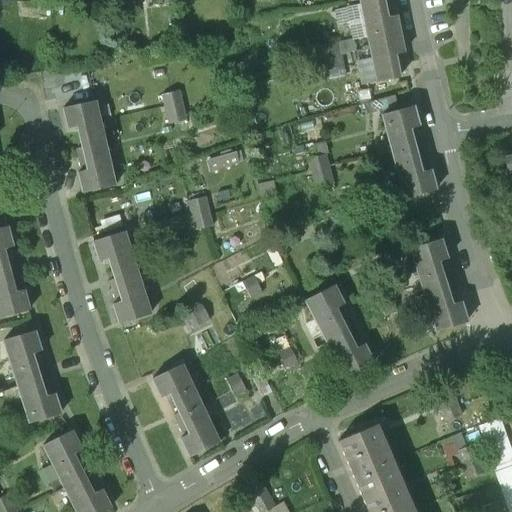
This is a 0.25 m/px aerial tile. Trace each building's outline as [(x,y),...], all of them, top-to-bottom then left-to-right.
[(61,0),(37,0),(38,13),(62,12),(61,0)] [(382,0),(361,0),(359,1),(367,41),(399,34),(395,16),(386,18),(382,0)] [(399,34),(367,41),(376,82),(398,77),(394,55),(403,53),(399,34)] [(337,46),(320,52),(324,64),(341,58),(337,46)] [(341,58),(324,64),(328,76),(345,70),(341,58)] [(179,92),(161,96),(164,110),(182,106),(179,92)] [(393,96),(368,103),(371,114),(380,112),(381,116),(398,111),(393,96)] [(94,102),(62,109),(67,129),(76,127),(82,149),(104,144),(94,102)] [(182,106),(164,110),(168,125),(186,121),(182,106)] [(398,111),(381,116),(392,157),(415,152),(409,130),(418,127),(412,108),(398,111)] [(104,144),(82,149),(87,171),(78,174),(82,193),(114,185),(104,144)] [(233,150),(204,159),(208,170),(237,161),(233,150)] [(415,152),(392,157),(403,199),(435,190),(430,171),(420,174),(415,152)] [(325,155),(307,160),(311,174),(329,170),(325,155)] [(511,156),(503,159),(508,181),(511,180),(511,156)] [(329,170),(311,174),(315,189),(333,184),(329,170)] [(205,198),(187,202),(191,216),(208,212),(205,198)] [(208,212),(191,216),(194,231),(212,227),(208,212)] [(6,227),(0,229),(0,273),(8,271),(2,249),(11,247),(6,227)] [(124,232),(92,242),(98,261),(107,259),(114,280),(137,274),(124,232)] [(334,239),(327,244),(333,255),(341,251),(334,239)] [(440,240),(408,250),(421,291),(444,284),(437,262),(446,259),(440,240)] [(327,244),(319,248),(325,259),(333,255),(327,244)] [(8,271),(0,273),(0,317),(28,310),(23,291),(14,293),(8,271)] [(137,274),(114,280),(121,302),(112,305),(118,324),(149,314),(137,274)] [(253,277),(241,283),(246,291),(257,285),(253,277)] [(444,284),(421,291),(434,332),(466,322),(460,303),(451,306),(444,284)] [(257,285),(246,291),(250,299),(261,293),(257,285)] [(333,286),(304,302),(323,340),(344,329),(334,309),(342,304),(333,286)] [(389,295),(377,300),(380,309),(392,304),(389,295)] [(392,304),(380,309),(384,317),(396,312),(392,304)] [(202,305),(190,310),(198,326),(210,321),(202,305)] [(344,329),(323,340),(343,378),(372,363),(363,345),(355,349),(344,329)] [(34,332),(3,341),(15,382),(37,376),(31,354),(40,351),(34,332)] [(289,348),(277,353),(281,361),(293,356),(289,348)] [(293,356),(281,361),(285,369),(297,364),(293,356)] [(200,404),(181,366),(152,380),(160,398),(169,393),(179,414),(200,404)] [(237,375),(225,381),(234,397),(245,391),(237,375)] [(37,376),(15,382),(28,423),(59,414),(53,395),(44,398),(37,376)] [(451,386),(435,392),(446,421),(462,415),(451,386)] [(200,404),(179,414),(188,435),(180,439),(188,457),(218,443),(200,404)] [(511,511),(511,455),(499,419),(479,427),(508,511),(511,511)] [(413,511),(377,424),(338,442),(368,511),(413,511)] [(71,432),(42,446),(61,485),(82,474),(72,454),(80,449),(71,432)] [(473,444),(457,451),(468,479),(485,472),(473,444)] [(82,474),(61,485),(75,511),(102,511),(110,508),(101,490),(92,495),(82,474)] [(264,511),(275,507),(260,479),(246,488),(258,511),(264,511)] [(456,496),(470,490),(467,480),(452,486),(456,496)] [(7,495),(0,498),(0,511),(6,511),(14,508),(7,495)] [(500,511),(497,503),(481,509),(481,511),(500,511)]
